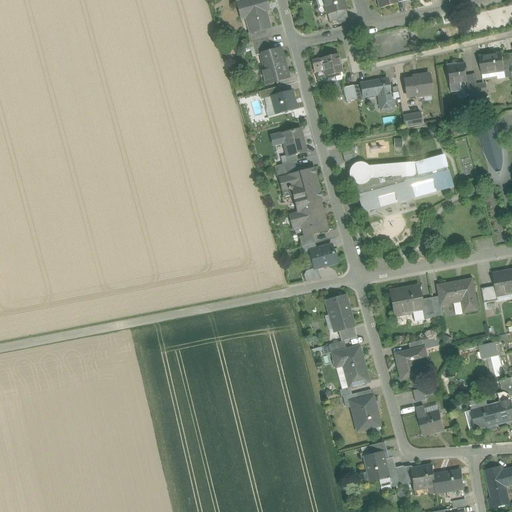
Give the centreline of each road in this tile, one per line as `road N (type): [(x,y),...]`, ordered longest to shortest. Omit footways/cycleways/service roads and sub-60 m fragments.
road 1 (unclassified): [(357,279),(0,348)]
road 2 (residential): [(357,279),(404,453),(470,452)]
road 3 (residential): [(293,45),(357,279)]
road 4 (residential): [(344,33),(357,68),(511,33)]
road 5 (residential): [(357,279),(511,250)]
